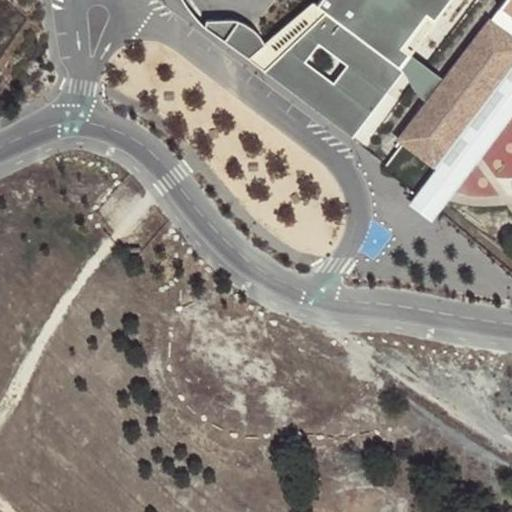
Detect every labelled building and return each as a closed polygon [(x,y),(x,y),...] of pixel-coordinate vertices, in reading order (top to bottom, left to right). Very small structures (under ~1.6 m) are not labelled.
[(323,0),(319,6),(327,15),(265,72),(355,144),(406,76),(400,72),(392,65),(429,16),(437,21),(452,0),(323,0)] [(511,0),(510,0),(501,14),(511,21),(511,0)] [(327,15),(319,6),(314,4),(265,45),(253,31),(238,22),(208,23),(203,26),(265,72),(327,15)] [(461,135),(435,169),(418,194),(409,205),(432,223),(440,212),(450,200),(511,119),(511,21),(501,14),(490,24),(511,40),(511,66),(499,84),(461,135)] [(412,56),(437,21),(429,16),(392,65),(400,72),(412,56)] [(430,105),(401,144),(435,169),(461,135),(453,129),(491,79),(499,84),(511,66),(511,40),(490,24),(447,82),(430,105)] [(400,72),(406,76),(410,83),(413,90),(430,105),(447,82),(424,65),(412,56),(400,72)] [(491,79),(453,129),(461,135),(499,84),(491,79)]
